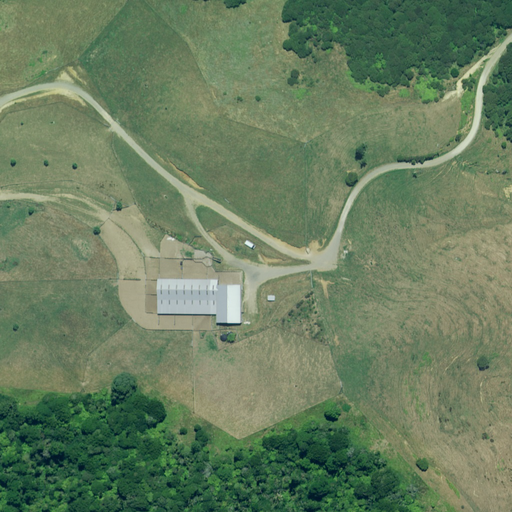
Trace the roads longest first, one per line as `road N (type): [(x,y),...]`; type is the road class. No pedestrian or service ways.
road 1 (track): [(0,123),(55,105),(71,108),(163,195),(304,278)]
road 2 (unclassified): [(511,23),(498,31),(455,125),(436,147),(374,163),(339,197),(335,226),(304,278)]
